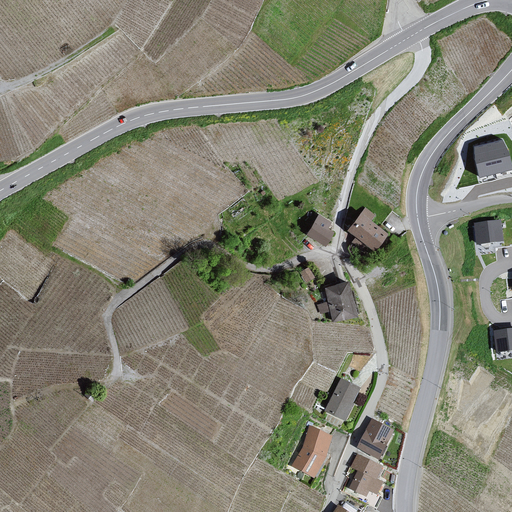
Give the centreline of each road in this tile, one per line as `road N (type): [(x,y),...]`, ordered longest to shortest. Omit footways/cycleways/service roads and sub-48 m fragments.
road 1 (tertiary): [(0,189),(147,113),(305,95),(489,0)]
road 2 (tertiary): [(511,67),(443,141),(417,195),(438,289),(438,343),(406,511)]
road 3 (track): [(341,247),(259,270),(216,246),(195,245),(111,310),(114,376),(12,404)]
road 4 (track): [(0,87),(44,73),(114,30)]
